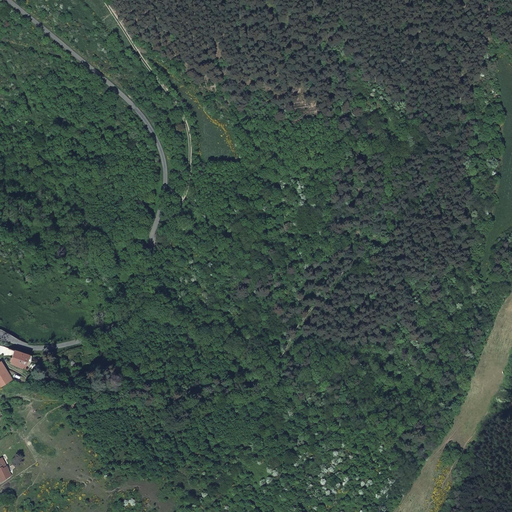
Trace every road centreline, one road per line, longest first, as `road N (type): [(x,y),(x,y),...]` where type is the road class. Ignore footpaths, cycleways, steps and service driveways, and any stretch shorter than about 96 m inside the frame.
road 1 (track): [(488,8),(462,72),(453,141),(441,167),(308,312),(261,379),(244,387),(122,393),(31,383),(3,359)]
road 2 (residential): [(0,334),(40,348),(94,337),(118,322),(137,301),(164,184),(161,149),(141,115),(8,0)]
road 3 (track): [(150,248),(188,185),(188,135),(179,109),(102,0)]
